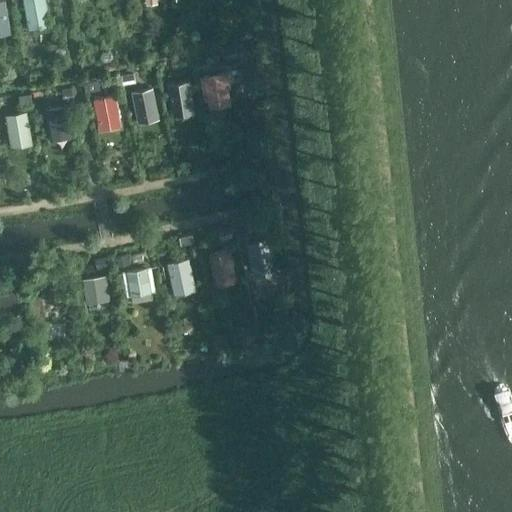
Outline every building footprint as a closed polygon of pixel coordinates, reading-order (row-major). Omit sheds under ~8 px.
[(0,0),(0,18),(9,18),(6,0),(0,0)] [(59,24),(55,0),(24,0),(29,29),(59,24)] [(200,81),(206,106),(222,102),(217,78),(200,81)] [(170,82),(173,115),(196,112),(193,80),(170,82)] [(132,90),(140,122),(162,117),(155,85),(132,90)] [(99,129),(122,126),(119,94),(96,96),(99,129)] [(42,110),(48,138),(69,134),(63,106),(42,110)] [(29,109),(7,113),(12,146),(34,143),(29,109)] [(277,274),(275,237),(254,238),(256,275),(277,274)] [(210,251),(215,284),(238,281),(233,248),(210,251)] [(174,293),(197,290),(193,256),(170,260),(174,293)] [(142,270),(124,273),(129,299),(147,296),(142,270)] [(108,272),(83,276),(88,302),(113,297),(108,272)]
